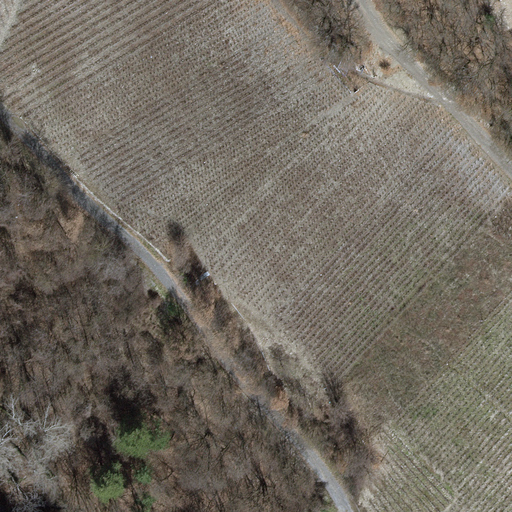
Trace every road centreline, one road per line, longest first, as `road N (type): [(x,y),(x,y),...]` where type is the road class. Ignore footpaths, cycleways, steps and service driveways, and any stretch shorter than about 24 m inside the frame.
road 1 (unclassified): [(340,511),(150,265),(0,121)]
road 2 (track): [(511,179),(375,46),(348,0)]
